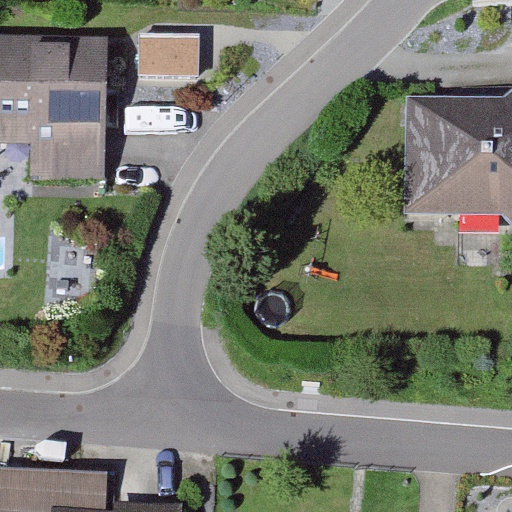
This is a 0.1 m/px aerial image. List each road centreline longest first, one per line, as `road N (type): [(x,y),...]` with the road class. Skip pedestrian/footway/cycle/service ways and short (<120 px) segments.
road 1 (residential): [(167,420),(176,300),(198,232),(246,152),(399,0)]
road 2 (residential): [(167,420),(511,454)]
road 3 (residential): [(0,408),(167,420)]
